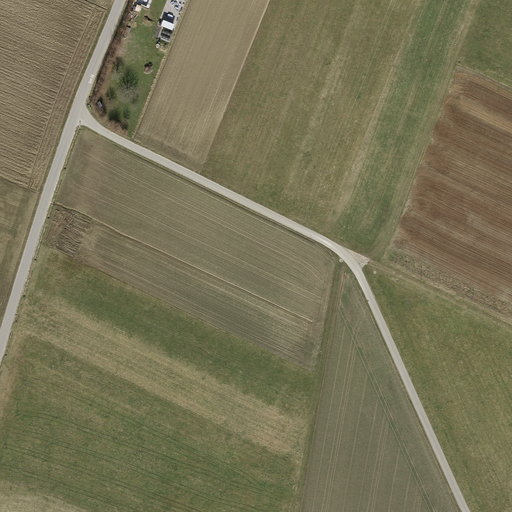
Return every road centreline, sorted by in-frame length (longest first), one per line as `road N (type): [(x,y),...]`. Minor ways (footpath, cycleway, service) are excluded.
road 1 (track): [(354,262),(74,115)]
road 2 (track): [(480,0),(387,241),(376,256),(354,262)]
road 3 (track): [(467,511),(354,262)]
road 4 (track): [(354,262),(340,265),(297,511)]
road 5 (unclassified): [(74,115),(0,348)]
road 6 (track): [(364,259),(511,329)]
road 7 (residential): [(120,0),(74,115)]
